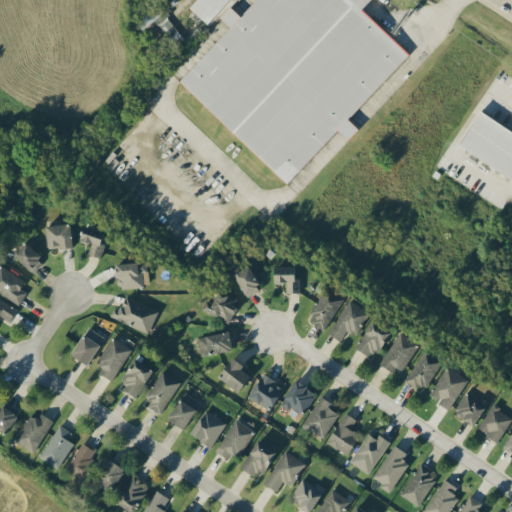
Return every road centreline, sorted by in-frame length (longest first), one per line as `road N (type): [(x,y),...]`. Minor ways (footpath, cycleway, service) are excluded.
road 1 (residential): [(253,511),(21,354),(67,292)]
road 2 (residential): [(511,488),(275,330)]
